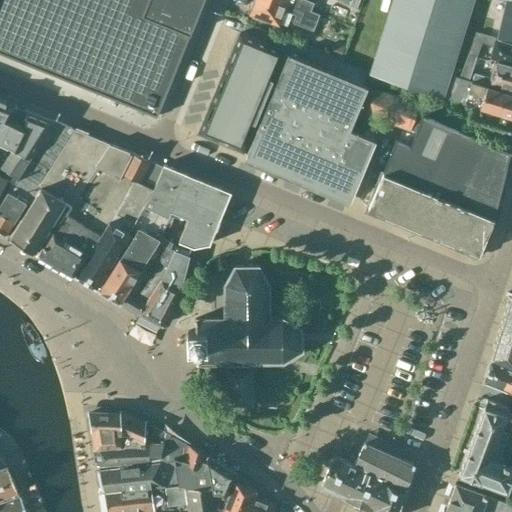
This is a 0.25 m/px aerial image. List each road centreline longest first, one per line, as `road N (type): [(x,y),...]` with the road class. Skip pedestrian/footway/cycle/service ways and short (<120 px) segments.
road 1 (residential): [(310,511),(281,478),(157,399),(92,319),(0,262)]
road 2 (residential): [(493,283),(157,141)]
road 3 (tertiary): [(413,511),(493,283)]
road 4 (residential): [(157,141),(0,81)]
road 5 (residential): [(157,141),(213,0)]
